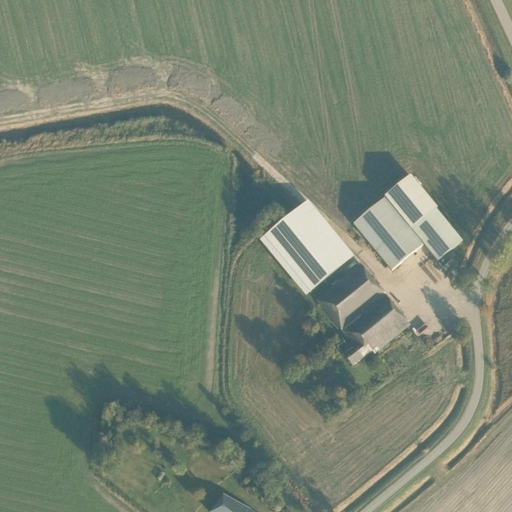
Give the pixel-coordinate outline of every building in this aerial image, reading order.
[(436,263),(462,242),(410,178),(353,225),(391,271),(422,246),(436,263)] [(259,237),(302,296),(353,259),(310,200),(259,237)] [(410,325),(360,265),(316,301),(352,344),(341,352),(352,367),(372,351),(374,355),(410,325)] [(423,340),(430,349),(456,332),(449,322),(423,340)] [(339,351),(346,345),(342,340),(335,346),(339,351)] [(298,353),(303,361),(310,357),(304,348),(298,353)] [(325,364),(329,359),(324,356),(320,361),(325,364)] [(252,511),(242,504),(214,490),(201,507),(206,511),(252,511)]
